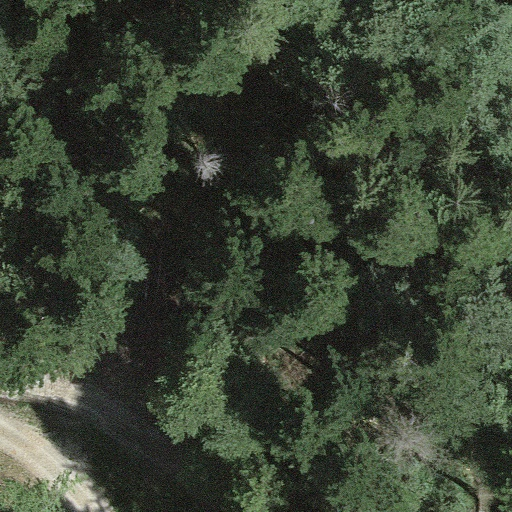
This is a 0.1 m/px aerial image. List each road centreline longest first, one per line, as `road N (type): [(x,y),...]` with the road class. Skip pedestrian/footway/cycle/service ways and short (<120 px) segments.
road 1 (track): [(0,378),(85,402),(227,511)]
road 2 (track): [(93,511),(24,444),(0,433)]
